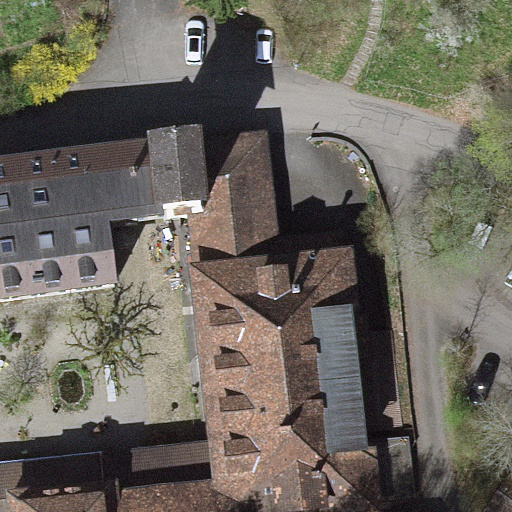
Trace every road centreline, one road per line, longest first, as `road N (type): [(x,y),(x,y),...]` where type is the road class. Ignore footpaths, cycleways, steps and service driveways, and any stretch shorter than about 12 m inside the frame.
road 1 (unclassified): [(0,137),(162,111),(272,104),(369,118),(511,164)]
road 2 (track): [(449,511),(414,234),(413,129)]
